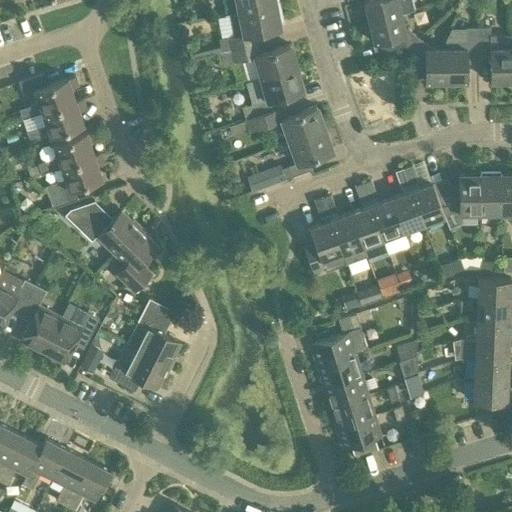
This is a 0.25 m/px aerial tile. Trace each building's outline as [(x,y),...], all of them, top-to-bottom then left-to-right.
[(236,0),(238,10),(279,2),(278,0),(236,0)] [(413,9),(410,0),(362,0),(367,20),(402,11),(402,12),(413,9)] [(229,13),(233,35),(226,37),(229,49),(257,42),(255,31),(279,26),(279,24),(282,20),(279,2),(238,10),(238,11),(229,13)] [(418,39),(406,28),(402,12),(402,11),(367,20),(372,40),(399,33),(403,46),(408,51),(418,39)] [(446,79),(466,79),(465,54),(477,54),(477,29),(478,28),(466,28),(465,33),(459,34),(450,28),(445,39),(445,47),(446,76),(446,79)] [(489,28),(478,28),(477,29),(477,54),(489,54),(489,79),(511,79),(511,39),(510,39),(510,34),(489,35),(489,28)] [(429,47),(418,39),(408,51),(414,56),(423,55),(424,80),(446,79),(446,76),(445,47),(429,47)] [(257,42),(229,49),(232,60),(240,58),(246,81),(260,77),(259,76),(296,66),(290,44),(260,52),(257,42)] [(245,117),(280,106),(277,96),(303,89),(296,66),(259,76),(260,77),(246,81),(245,82),(251,104),(241,107),(245,117)] [(21,118),(40,112),(74,101),(70,88),(75,86),(73,81),(76,80),(74,75),(47,85),(43,73),(17,81),(21,93),(32,90),(36,102),(18,108),(21,118)] [(74,101),(40,112),(44,125),(26,131),(29,142),(82,124),(78,111),(83,109),(81,104),(83,103),(82,98),(74,101)] [(247,131),(275,121),(278,130),(281,132),(285,131),(288,139),(323,126),(315,105),(284,116),(280,106),(245,117),(243,118),(247,131)] [(323,126),(288,139),(296,162),(281,167),(285,178),(312,168),(308,157),(331,149),(323,126)] [(59,167),(94,155),(89,143),(94,141),(92,136),(95,135),(93,130),(51,144),(55,156),(37,162),(40,172),(58,166),(59,167)] [(94,155),(59,167),(63,179),(45,185),(52,206),(77,198),(73,188),(101,179),(97,165),(102,163),(100,158),(102,158),(101,153),(94,155)] [(252,191),(285,179),(280,164),(246,176),(252,191)] [(411,165),(403,168),(409,184),(417,181),(411,165)] [(403,168),(394,171),(400,187),(409,184),(403,168)] [(511,171),(500,172),(500,211),(511,210),(511,171)] [(461,211),(479,211),(480,172),(458,172),(458,204),(440,204),(444,214),(449,227),(461,222),(461,211)] [(499,211),(500,211),(500,172),(480,172),(479,211),(491,211),(491,219),(499,219),(499,211)] [(362,183),(368,198),(376,195),(370,180),(362,183)] [(444,214),(440,204),(432,181),(410,189),(422,222),(444,214)] [(360,201),(368,198),(362,183),(354,186),(360,201)] [(402,229),(422,222),(410,189),(390,196),(402,229)] [(322,197),(328,214),(336,211),(330,194),(322,197)] [(382,237),(402,229),(390,196),(370,204),(382,237)] [(320,217),(328,214),(322,197),(313,201),(320,217)] [(108,222),(100,213),(93,201),(70,208),(64,214),(91,240),(96,235),(115,253),(140,227),(122,209),(108,222)] [(361,244),(382,237),(370,204),(350,211),(361,244)] [(368,265),(364,256),(366,255),(361,244),(350,211),(329,218),(345,263),(347,262),(350,272),(368,265)] [(311,273),(324,268),(325,270),(345,263),(329,218),(308,226),(314,241),(301,245),(311,273)] [(140,227),(115,253),(124,262),(114,273),(133,292),(153,272),(142,262),(159,245),(140,227)] [(493,269),(493,260),(480,260),(480,269),(493,269)] [(449,273),(445,262),(439,264),(443,275),(449,273)] [(401,288),(412,284),(407,269),(395,274),(401,288)] [(382,296),(400,290),(394,272),(376,278),(382,296)] [(476,296),(510,298),(511,277),(477,275),(476,296)] [(21,308),(34,283),(24,278),(16,292),(0,283),(0,323),(11,303),(21,308)] [(40,350),(58,314),(38,304),(46,289),(34,283),(21,308),(33,314),(20,339),(40,350)] [(360,304),(381,297),(377,284),(356,291),(360,304)] [(509,319),(510,298),(476,296),(475,317),(509,319)] [(149,297),(143,308),(169,322),(175,310),(149,297)] [(143,308),(133,329),(142,334),(136,347),(168,364),(180,340),(164,332),(169,322),(143,308)] [(58,314),(40,350),(62,361),(75,336),(86,341),(99,317),(87,311),(80,325),(58,314)] [(355,313),(337,319),(341,331),(308,341),(314,362),(353,350),(353,352),(366,348),(355,313)] [(508,340),(509,319),(475,317),(474,338),(508,340)] [(507,361),(508,340),(474,338),(473,359),(507,361)] [(415,356),(416,339),(395,345),(400,361),(415,356)] [(156,386),(168,364),(136,347),(129,361),(118,355),(108,376),(134,389),(140,378),(156,386)] [(359,370),(353,352),(353,350),(314,362),(320,381),(359,370)] [(98,361),(85,354),(78,366),(91,373),(98,361)] [(400,361),(398,361),(403,378),(417,373),(416,355),(415,356),(400,361)] [(506,381),(507,361),(473,359),(472,380),(506,381)] [(327,403),(365,391),(359,370),(320,381),(327,403)] [(505,402),(506,381),(472,380),(471,400),(505,402)] [(390,401),(399,399),(394,385),(386,388),(390,401)] [(333,423),(371,411),(365,391),(327,403),(333,423)] [(396,422),(405,419),(401,405),(392,408),(396,422)] [(371,411),(333,423),(340,446),(378,434),(371,411)] [(0,470),(19,432),(0,422),(0,470)] [(40,444),(44,436),(40,443),(19,432),(0,470),(0,480),(6,484),(13,469),(25,475),(40,444)] [(40,444),(25,475),(22,482),(31,487),(38,473),(50,478),(66,447),(44,436),(40,444)] [(64,504),(87,458),(66,447),(50,478),(63,485),(55,500),(64,504)] [(87,458),(64,504),(74,509),(82,495),(94,501),(109,469),(87,458)] [(188,511),(171,503),(166,511),(188,511)]
